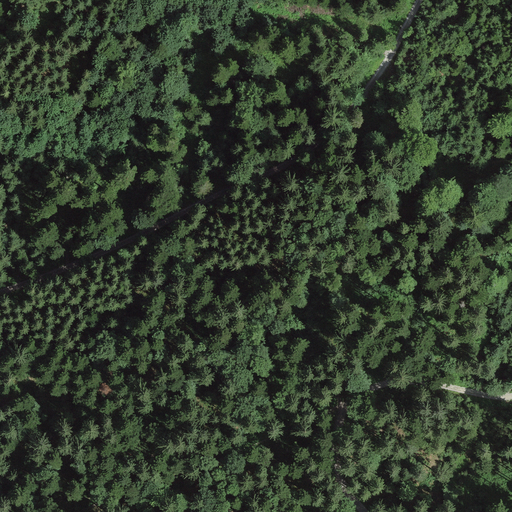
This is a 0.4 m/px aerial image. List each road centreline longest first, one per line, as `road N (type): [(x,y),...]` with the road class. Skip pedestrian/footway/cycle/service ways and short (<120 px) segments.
road 1 (track): [(422,0),(325,133),(281,165),(214,192),(148,234),(0,293)]
road 2 (track): [(511,394),(395,379),(354,393),(337,422),(340,467),(368,511)]
road 3 (track): [(68,511),(337,422)]
